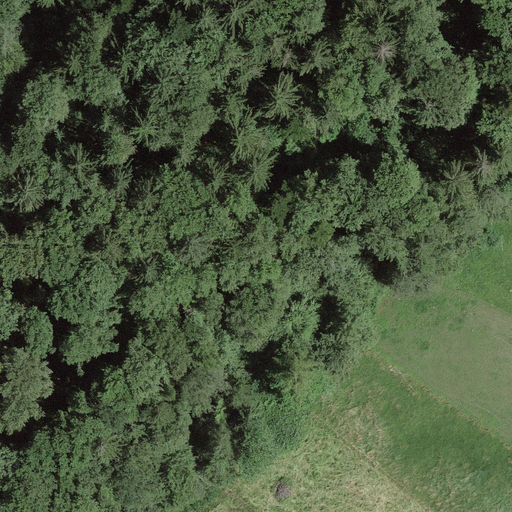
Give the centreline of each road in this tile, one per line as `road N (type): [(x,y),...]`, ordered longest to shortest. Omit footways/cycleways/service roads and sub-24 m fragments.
road 1 (track): [(511,121),(355,211),(0,379)]
road 2 (track): [(159,511),(379,298),(511,188)]
